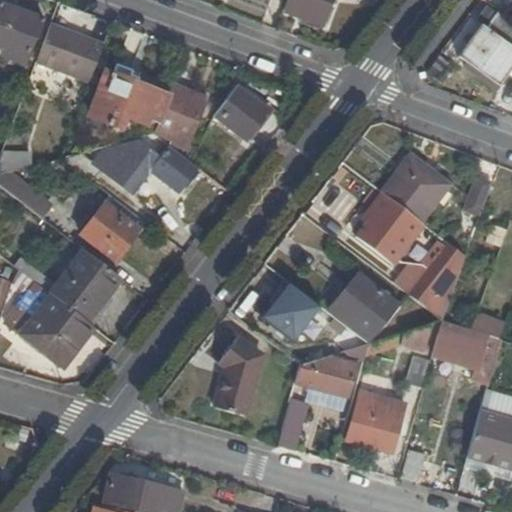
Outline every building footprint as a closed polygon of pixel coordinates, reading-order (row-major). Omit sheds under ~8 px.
[(287,0),(283,12),(303,19),(321,26),(325,28),(335,0),(287,0)] [(0,56),(22,65),(24,65),(33,41),(35,41),(43,20),(0,3),(0,56)] [(511,23),(497,12),(485,28),(482,26),(458,56),(497,85),(511,68),(511,66),(511,23)] [(321,26),(303,19),(301,25),(319,33),(321,26)] [(90,83),(104,45),(50,25),(36,64),(90,83)] [(148,121),(157,125),(168,97),(137,86),(139,81),(131,78),(134,73),(117,66),(113,77),(107,74),(90,118),(121,130),(126,118),(147,125),(148,121)] [(209,100),(172,85),(168,97),(157,125),(165,128),(162,134),(182,151),(209,100)] [(231,107),(225,102),(214,116),(245,140),(268,111),(243,92),(231,107)] [(177,191),(195,168),(190,164),(167,147),(159,157),(154,154),(139,143),(133,151),(130,150),(118,154),(114,159),(109,155),(101,165),(134,190),(149,170),(177,191)] [(163,143),(154,154),(159,157),(167,147),(163,143)] [(0,161),(0,175),(5,174),(32,167),(31,151),(4,151),(0,161)] [(65,162),(89,181),(98,168),(80,154),(65,162)] [(409,214),(427,168),(409,155),(380,191),(382,194),(409,214)] [(448,185),(427,168),(409,214),(419,222),(448,185)] [(25,189),(5,174),(0,175),(0,189),(15,201),(25,189)] [(480,215),(492,184),(477,179),(465,210),(480,215)] [(48,207),(25,189),(15,201),(38,219),(48,207)] [(391,264),(422,225),(419,222),(409,214),(382,194),(364,219),(366,221),(355,236),(391,264)] [(137,231),(103,204),(79,235),(114,261),(137,231)] [(366,221),(364,219),(352,234),(355,236),(366,221)] [(500,247),(507,230),(492,225),(486,242),(500,247)] [(447,244),(407,294),(412,298),(442,321),(465,258),(447,244)] [(86,324),(120,281),(83,252),(49,295),(86,324)] [(15,269),(0,257),(0,272),(4,275),(7,278),(15,269)] [(369,339),(397,303),(358,271),(328,307),(369,339)] [(7,278),(4,275),(1,282),(9,285),(10,281),(7,278)] [(0,310),(9,285),(1,282),(0,281),(0,310)] [(319,306),(289,283),(261,318),(292,342),(319,306)] [(60,367),(91,327),(86,324),(49,295),(38,287),(7,325),(60,367)] [(405,307),(427,325),(431,324),(442,321),(412,298),(405,307)] [(499,339),(505,325),(477,315),(471,331),(499,339)] [(442,321),(429,366),(487,383),(499,339),(471,331),(442,321)] [(427,325),(403,333),(400,346),(423,352),(431,324),(427,325)] [(403,333),(368,344),(364,356),(400,346),(403,333)] [(220,361),(227,366),(231,367),(229,373),(225,372),(215,406),(248,415),(264,354),(239,336),(220,361)] [(328,356),(300,364),(295,383),(347,396),(356,364),(328,356)] [(423,387),(429,366),(416,362),(410,384),(423,387)] [(390,453),(404,403),(359,391),(346,440),(390,453)] [(302,404),(290,400),(283,425),(295,428),(302,404)] [(511,419),(480,411),(467,457),(484,461),(481,471),(509,479),(511,470),(511,419)] [(417,481),(425,456),(408,451),(400,477),(417,481)] [(103,505),(126,511),(177,511),(183,492),(110,475),(103,505)] [(126,511),(103,505),(95,503),(92,511),(126,511)]
